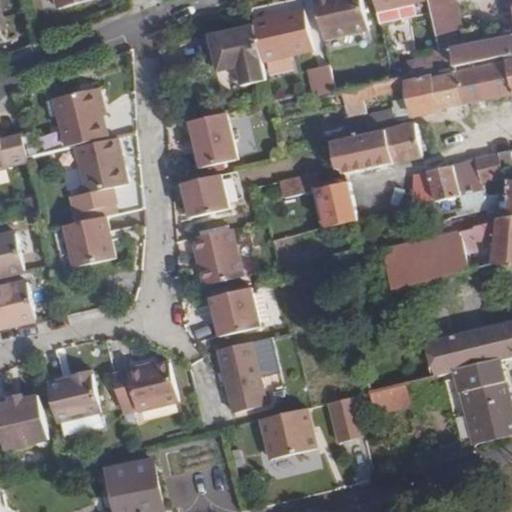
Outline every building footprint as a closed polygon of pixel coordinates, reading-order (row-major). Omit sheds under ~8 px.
[(56,0),(59,10),(96,0),(95,0),(56,0)] [(317,0),(325,36),(367,28),(361,0),(317,0)] [(375,0),(378,10),(424,0),(375,0)] [(453,0),(429,0),(438,40),(455,36),(462,35),(453,0)] [(309,11),(257,21),(258,26),(265,60),(316,50),(309,11)] [(245,85),(269,80),(265,60),(258,26),(214,36),(221,71),(242,67),(245,85)] [(441,51),(457,48),(455,36),(438,40),(441,51)] [(511,56),(511,37),(457,48),(441,51),(434,53),(436,61),(438,72),(455,69),(511,56)] [(511,96),(511,56),(455,69),(462,107),(511,96)] [(438,72),(436,61),(414,65),(416,77),(428,75),(438,72)] [(335,63),(310,68),(316,95),(340,90),(335,63)] [(462,107),(455,69),(438,72),(428,75),(436,112),(462,107)] [(436,112),(428,75),(416,77),(394,82),(343,94),(346,108),(390,97),(410,92),(416,117),(436,112)] [(99,92),(105,117),(110,117),(104,91),(99,92)] [(78,147),(110,139),(105,119),(105,117),(99,92),(58,101),(69,149),(78,147)] [(353,135),(397,124),(390,97),(346,108),(353,135)] [(241,158),(231,111),(194,120),(205,166),(241,158)] [(388,133),(396,164),(418,160),(425,157),(418,125),(388,133)] [(1,137),(0,132),(0,165),(7,164),(7,160),(30,155),(25,132),(1,137)] [(388,133),(333,146),(339,173),(343,171),(345,176),(396,164),(388,133)] [(131,184),(120,137),(110,139),(78,147),(89,194),(131,184)] [(511,169),(511,153),(477,161),(482,184),(505,179),(503,172),(511,169)] [(482,184),(477,161),(430,173),(436,203),(483,192),(482,184)] [(339,173),(336,173),(317,177),(320,191),(328,229),(359,222),(351,186),(347,187),(345,176),(343,171),(339,173)] [(436,203),(430,173),(416,176),(415,208),(436,203)] [(403,212),(415,208),(416,176),(412,177),(397,187),(403,212)] [(231,198),(227,177),(188,185),(192,207),(231,198)] [(288,199),(320,191),(317,177),(284,185),(288,199)] [(30,211),(42,208),(39,195),(27,198),(30,211)] [(234,214),(231,198),(192,207),(196,222),(234,214)] [(110,227),(108,218),(67,227),(69,237),(110,227)] [(511,266),(511,218),(510,219),(458,232),(468,270),(468,272),(486,267),(483,252),(479,253),(477,243),(497,245),(494,265),(511,266)] [(117,260),(110,227),(69,237),(75,268),(117,260)] [(468,270),(458,232),(443,235),(386,249),(397,288),(468,270)] [(0,276),(20,272),(29,269),(21,233),(0,238),(0,276)] [(234,233),(198,240),(203,265),(238,257),(234,233)] [(198,240),(193,241),(198,266),(203,265),(198,240)] [(203,265),(198,266),(204,290),(243,282),(238,257),(203,265)] [(0,290),(23,284),(20,272),(0,276),(0,290)] [(33,282),(23,284),(0,290),(0,328),(41,318),(33,282)] [(257,288),(211,299),(214,313),(217,312),(223,338),(266,327),(257,288)] [(511,359),(511,324),(433,344),(441,377),(459,373),(503,362),(511,359)] [(256,343),(221,352),(232,400),(235,416),(271,407),(267,392),(256,343)] [(511,400),(503,362),(459,373),(468,410),(469,412),(477,445),(477,446),(511,436),(511,400)] [(116,378),(126,419),(141,416),(181,406),(173,368),(158,372),(149,374),(148,370),(116,378)] [(51,391),(61,429),(106,418),(95,376),(74,382),(74,385),(68,386),(51,391)] [(66,380),(50,384),(51,391),(68,386),(66,380)] [(411,406),(406,386),(376,393),(372,395),(377,415),(411,406)] [(356,399),(361,419),(377,415),(372,395),(356,399)] [(361,419),(356,399),(342,402),(352,443),(366,439),(361,419)] [(13,407),(12,404),(0,406),(0,419),(8,454),(51,444),(40,401),(26,404),(13,407)] [(311,410),(263,422),(273,462),(321,450),(311,410)] [(463,449),(477,446),(469,412),(455,418),(463,449)] [(165,511),(156,462),(109,472),(117,511),(165,511)]
